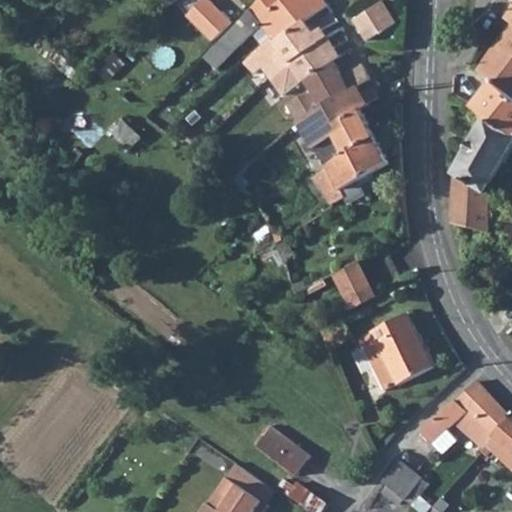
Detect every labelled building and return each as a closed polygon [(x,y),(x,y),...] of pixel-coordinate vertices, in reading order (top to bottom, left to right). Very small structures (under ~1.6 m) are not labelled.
[(129,0),(151,19),(165,5),(160,0),(129,0)] [(258,0),(251,8),(271,35),(274,39),(305,20),(329,4),(325,0),(258,0)] [(384,0),(381,0),(356,17),(369,38),(398,21),(384,0)] [(202,1),(188,15),(216,39),(228,26),(202,1)] [(188,15),(182,21),(208,46),(216,39),(188,15)] [(241,20),(206,56),(218,68),(252,30),(241,20)] [(271,35),(259,47),(267,54),(279,45),(290,61),(330,36),(322,27),(315,32),(305,20),(274,39),(271,35)] [(511,24),(498,41),(480,69),(494,79),(511,90),(511,24)] [(330,36),(290,61),(304,80),(335,60),(335,59),(339,57),(330,36)] [(335,60),(304,80),(310,91),(341,71),(335,60)] [(395,64),(377,74),(386,87),(403,77),(395,64)] [(310,91),(287,102),(298,121),(321,105),(350,86),(354,89),(360,85),(372,77),(364,65),(345,76),(342,70),(341,71),(310,91)] [(511,90),(494,79),(478,105),(491,115),(511,131),(511,90)] [(312,146),(334,131),(364,109),(371,105),(360,85),(354,89),(350,86),(321,105),(298,121),(312,146)] [(364,109),(334,131),(346,154),(378,137),(374,129),(364,109)] [(511,131),(491,115),(460,170),(460,172),(495,193),(511,164),(511,131)] [(324,191),(333,203),(346,197),(349,203),(366,195),(359,180),(392,165),(378,137),(346,154),(329,164),(313,176),(324,191)] [(229,163),(237,172),(251,161),(243,151),(229,163)] [(460,172),(456,214),(459,227),(491,237),(495,200),(495,193),(460,172)] [(359,261),(336,272),(354,308),(378,296),(359,261)] [(362,336),(374,361),(385,356),(399,382),(400,384),(435,367),(408,312),(362,336)] [(344,319),(322,329),(330,348),(353,335),(344,319)] [(385,356),(374,361),(387,388),(399,382),(385,356)] [(480,379),(422,430),(434,442),(457,421),(481,450),(511,417),(511,415),(494,394),(480,379)] [(511,417),(481,450),(479,451),(484,457),(498,443),(511,457),(511,417)] [(272,427),(257,446),(298,476),(312,457),(272,427)] [(399,461),(382,482),(403,499),(420,478),(399,461)] [(267,511),(270,508),(227,480),(210,506),(208,506),(203,511),(267,511)] [(299,482),(290,495),(312,511),(324,511),(330,504),(299,482)]
